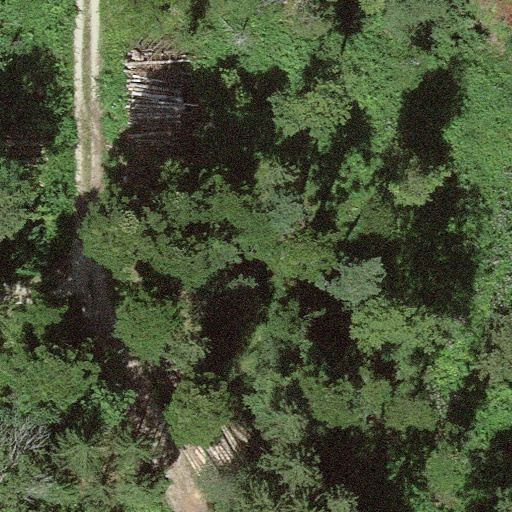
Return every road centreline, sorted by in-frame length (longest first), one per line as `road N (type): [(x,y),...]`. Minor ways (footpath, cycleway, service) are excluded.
road 1 (track): [(0,281),(95,317),(180,487),(206,511)]
road 2 (track): [(95,317),(89,0)]
